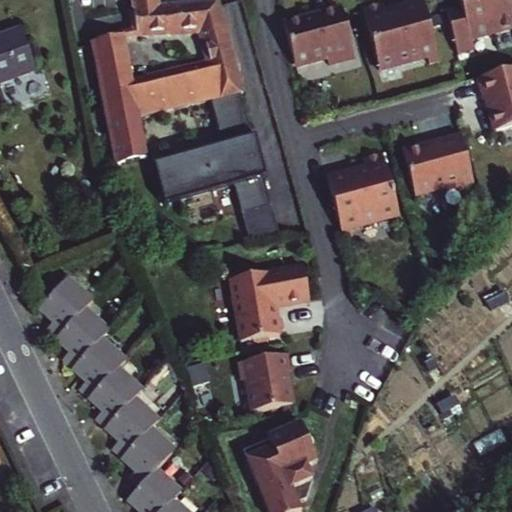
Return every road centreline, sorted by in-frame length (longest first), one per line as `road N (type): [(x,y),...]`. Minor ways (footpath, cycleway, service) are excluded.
road 1 (residential): [(296,144),(336,304),(332,374)]
road 2 (residential): [(0,314),(92,511)]
road 3 (residential): [(443,106),(296,144)]
road 4 (residential): [(260,0),(296,144)]
